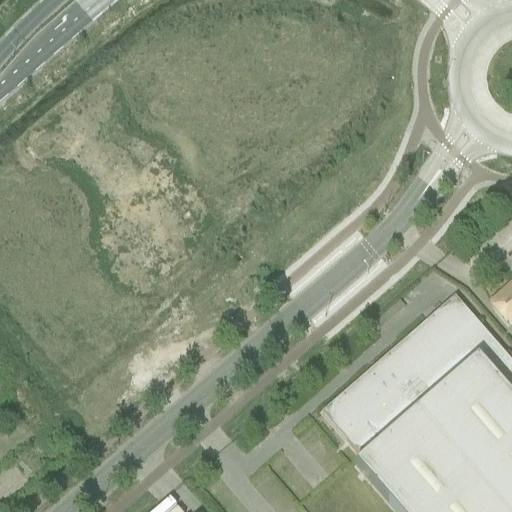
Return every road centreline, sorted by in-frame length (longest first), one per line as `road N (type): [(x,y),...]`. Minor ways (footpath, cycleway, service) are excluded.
road 1 (unclassified): [(74,511),(428,189)]
road 2 (tertiary): [(0,93),(109,0)]
